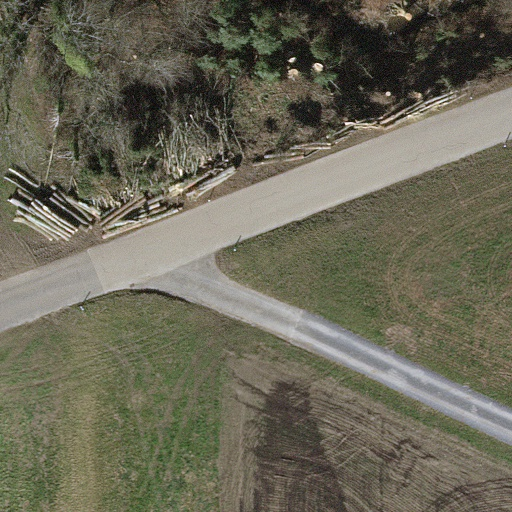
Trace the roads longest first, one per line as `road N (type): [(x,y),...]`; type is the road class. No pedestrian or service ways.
road 1 (unclassified): [(511,110),(0,310)]
road 2 (track): [(511,427),(247,302),(122,263)]
